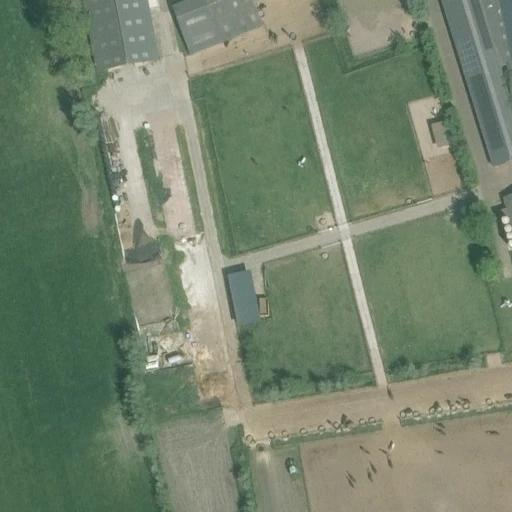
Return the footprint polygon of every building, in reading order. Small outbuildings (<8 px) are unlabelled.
[(84,0),(98,72),(158,61),(146,0),(84,0)] [(258,12),(255,4),(253,0),(193,0),(174,7),(191,56),(211,48),(263,28),(258,12)] [(511,0),(441,0),(444,9),(494,170),(511,164),(511,105),(500,68),(507,67),(511,91),(511,0)] [(433,125),(439,149),(453,145),(448,122),(433,125)] [(511,198),(503,201),(511,229),(511,198)]
